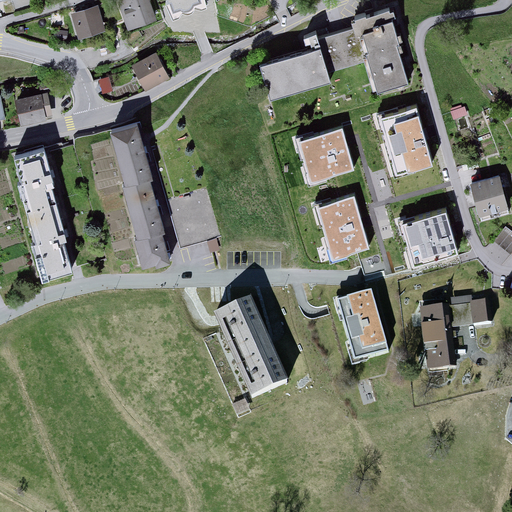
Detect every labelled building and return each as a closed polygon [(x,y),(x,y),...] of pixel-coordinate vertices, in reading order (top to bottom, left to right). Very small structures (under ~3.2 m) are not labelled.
[(159,20),(151,0),(118,0),(131,31),(159,20)] [(204,0),(166,0),(172,15),(206,4),(204,0)] [(100,5),(72,12),(81,39),(109,31),(100,5)] [(357,29),(327,37),(337,71),(367,63),(376,94),(414,84),(393,10),(354,21),(357,29)] [(335,83),(324,46),(263,65),(274,102),(335,83)] [(170,78),(158,53),(134,65),(146,90),(170,78)] [(101,78),(105,93),(112,91),(108,76),(101,78)] [(50,92),(18,100),(24,124),(56,117),(50,92)] [(456,119),(470,114),(467,105),(452,110),(456,119)] [(413,109),(377,120),(394,173),(429,162),(413,109)] [(140,123),(113,130),(128,185),(155,177),(140,123)] [(338,130),(299,140),(310,179),(348,168),(338,130)] [(48,148),(18,157),(26,183),(20,184),(38,241),(32,243),(44,281),(78,271),(68,240),(72,238),(56,187),(60,186),(48,148)] [(511,207),(504,176),(473,184),(483,221),(511,213),(511,207)] [(155,177),(128,185),(124,186),(138,240),(169,234),(155,177)] [(208,189),(169,199),(182,247),(221,237),(208,189)] [(351,198),(317,207),(330,255),(364,246),(351,198)] [(446,214),(405,224),(414,261),(455,251),(446,214)] [(511,253),(511,232),(507,228),(497,239),(511,253)] [(169,234),(138,240),(145,270),(175,263),(169,234)] [(369,294),(337,303),(353,362),(386,353),(369,294)] [(493,302),(423,309),(430,372),(459,369),(455,329),(495,325),(493,302)] [(251,304),(217,319),(251,397),(284,383),(251,304)] [(234,405),(239,416),(252,410),(247,399),(234,405)]
